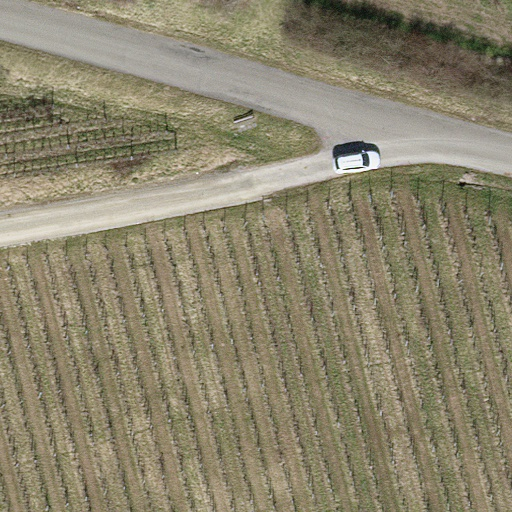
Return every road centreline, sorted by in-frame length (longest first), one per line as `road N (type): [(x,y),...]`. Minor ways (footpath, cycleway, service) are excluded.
road 1 (unclassified): [(511,152),(0,18)]
road 2 (track): [(437,138),(0,220)]
